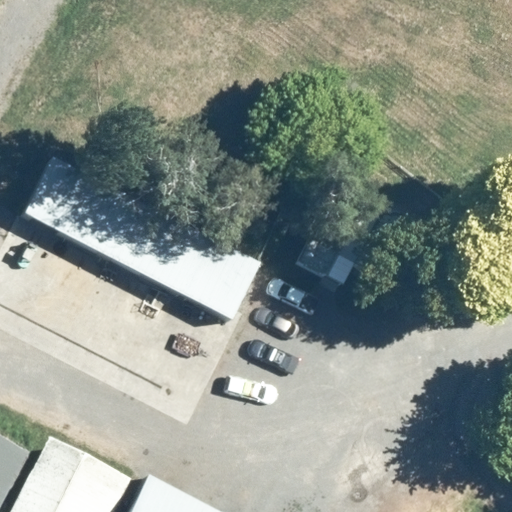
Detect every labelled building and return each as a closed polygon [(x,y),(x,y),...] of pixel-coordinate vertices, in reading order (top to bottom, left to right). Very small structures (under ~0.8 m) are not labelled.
[(248,266),(50,156),(18,213),(216,323),(248,266)] [(367,298),(406,220),(329,182),(290,260),(367,298)] [(108,511),(126,478),(42,435),(2,511),(108,511)] [(0,495),(22,454),(0,442),(0,495)] [(210,511),(143,477),(124,511),(210,511)]
